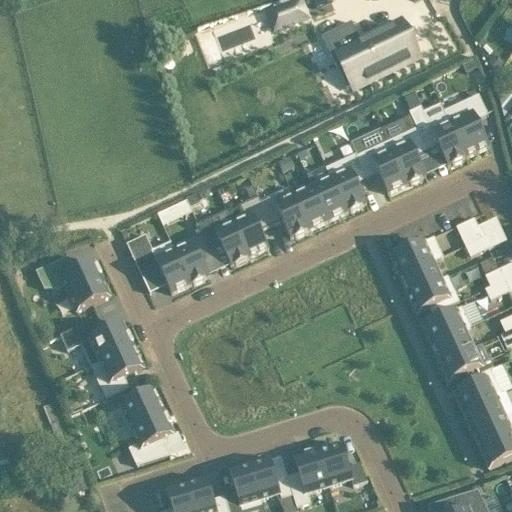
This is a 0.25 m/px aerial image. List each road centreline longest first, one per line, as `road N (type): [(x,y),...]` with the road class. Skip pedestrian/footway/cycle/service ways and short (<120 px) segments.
road 1 (residential): [(151,326),(492,175),(511,220)]
road 2 (residential): [(396,511),(355,422),(335,411),(212,449),(201,444),(151,326)]
